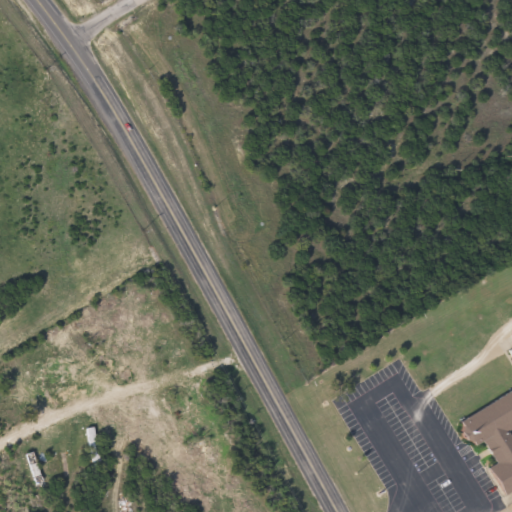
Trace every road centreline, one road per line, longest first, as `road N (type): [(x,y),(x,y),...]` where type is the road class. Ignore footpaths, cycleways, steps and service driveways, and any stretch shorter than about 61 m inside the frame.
road 1 (secondary): [(339,511),(94,77),(36,0)]
road 2 (residential): [(238,327),(0,441)]
